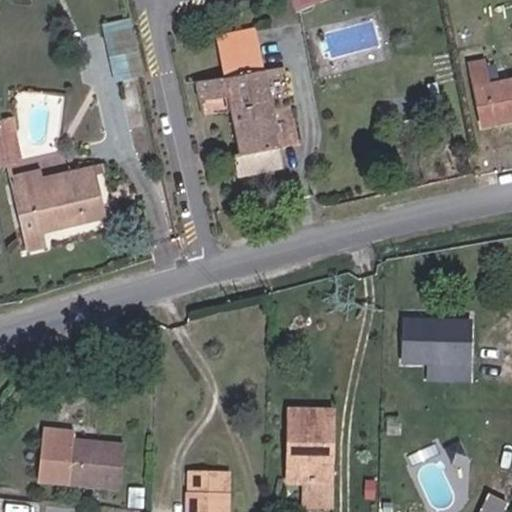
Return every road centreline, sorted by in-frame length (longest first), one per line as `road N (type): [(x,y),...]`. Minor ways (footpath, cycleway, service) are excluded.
road 1 (residential): [(209,269),(511,202)]
road 2 (residential): [(167,0),(155,22),(209,269)]
road 3 (unknown): [(96,58),(163,281)]
road 4 (unknown): [(312,246),(303,169),(313,116),(294,31)]
road 5 (residential): [(0,328),(209,269)]
